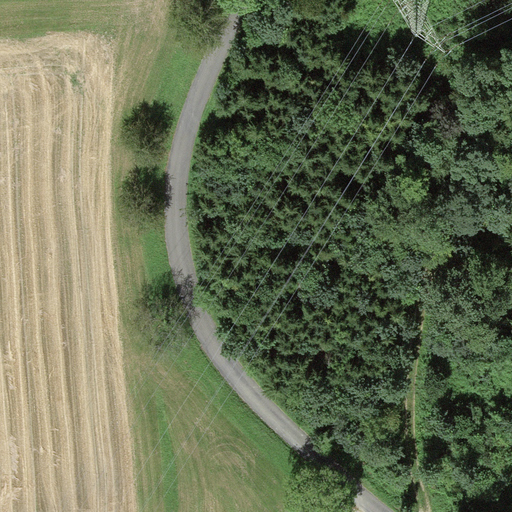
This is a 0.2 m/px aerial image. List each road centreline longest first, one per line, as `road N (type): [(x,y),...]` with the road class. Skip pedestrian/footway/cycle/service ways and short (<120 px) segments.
road 1 (unclassified): [(241,0),(182,140),(173,230),(195,308),(231,374),(384,511)]
road 2 (track): [(511,134),(456,213),(411,334),(408,454),(427,511)]
